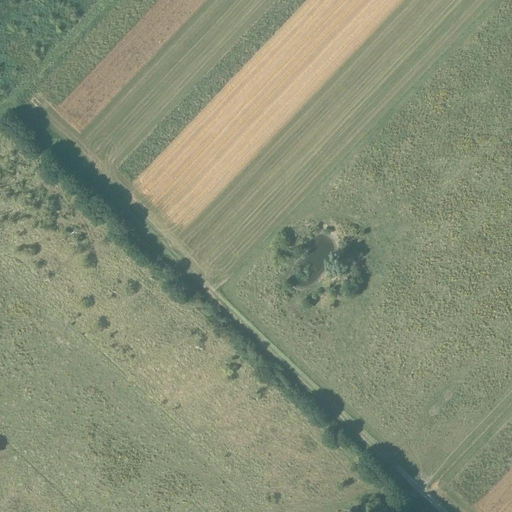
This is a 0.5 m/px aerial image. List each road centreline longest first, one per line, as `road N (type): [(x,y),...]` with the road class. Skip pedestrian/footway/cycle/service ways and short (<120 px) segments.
road 1 (track): [(5,103),(437,511)]
road 2 (track): [(0,109),(104,0)]
